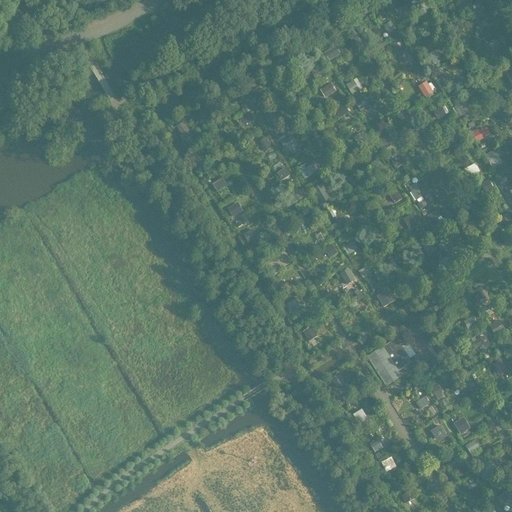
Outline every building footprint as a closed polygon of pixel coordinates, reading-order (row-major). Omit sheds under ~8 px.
[(408,11),(403,2),(395,6),(400,15),(408,11)] [(486,20),(480,9),(473,12),(480,24),(486,20)] [(395,29),(391,23),(384,27),(388,34),(395,29)] [(426,36),(422,28),(412,34),(417,41),(426,36)] [(503,49),(498,41),(490,46),(494,54),(503,49)] [(339,54),(335,47),(325,53),(330,60),(339,54)] [(413,61),(408,53),(400,58),(406,67),(413,61)] [(436,64),(431,54),(425,58),(430,67),(436,64)] [(325,73),(320,66),(312,72),(316,79),(325,73)] [(452,83),(448,75),(438,80),(443,88),(452,83)] [(360,90),(354,81),(346,85),(352,95),(360,90)] [(434,93),(427,82),(419,88),(425,98),(434,93)] [(335,92),(331,85),(321,91),(326,98),(335,92)] [(262,98),(258,91),(251,95),(255,102),(262,98)] [(370,109),(365,102),(358,107),(362,114),(370,109)] [(469,111),(464,103),(455,108),(461,116),(469,111)] [(350,113),(345,106),(336,111),(340,119),(350,113)] [(446,116),(442,108),(435,112),(439,120),(446,116)] [(277,119),(272,112),(265,117),(269,124),(277,119)] [(255,121),(250,114),(241,120),(246,127),(255,121)] [(189,132),(184,123),(177,127),(182,136),(189,132)] [(385,136),(381,130),(375,133),(378,139),(385,136)] [(477,143),(487,138),(483,130),(473,135),(477,143)] [(462,139),(457,132),(449,137),(453,144),(462,139)] [(365,139),(361,133),(353,139),(357,144),(365,139)] [(392,143),(388,135),(379,141),(383,148),(392,143)] [(196,147),(191,137),(185,141),(191,150),(196,147)] [(295,144),(290,137),(281,142),(286,150),(295,144)] [(272,149),(266,138),(259,142),(266,153),(272,149)] [(499,159),(494,150),(485,155),(491,164),(499,159)] [(209,162),(203,152),(195,157),(200,166),(209,162)] [(405,164),(401,157),(392,163),(396,170),(405,164)] [(382,165),(378,159),(370,164),(374,170),(382,165)] [(305,180),(318,172),(313,165),(306,169),(304,165),(298,169),(305,180)] [(480,172),(476,165),(466,170),(470,177),(480,172)] [(285,169),(279,174),(283,180),(290,176),(285,169)] [(226,188),(222,181),(212,187),(217,194),(226,188)] [(493,189),(488,181),(481,185),(486,194),(493,189)] [(411,192),(417,201),(424,196),(419,187),(411,192)] [(326,196),(322,189),(314,194),(319,201),(326,196)] [(403,199),(396,189),(389,194),(395,204),(403,199)] [(303,199),(298,191),(292,195),(297,203),(303,199)] [(240,210),(236,203),(227,208),(231,215),(240,210)] [(511,226),(511,221),(507,214),(500,218),(507,229),(511,226)] [(438,225),(432,215),(426,218),(432,228),(438,225)] [(418,227),(412,216),(404,220),(411,232),(418,227)] [(316,222),(313,217),(306,221),(309,226),(316,222)] [(348,230),(343,221),(333,227),(338,235),(348,230)] [(257,238),(253,231),(244,236),(249,243),(257,238)] [(358,250),(354,242),(346,248),(350,255),(358,250)] [(457,253),(451,242),(443,247),(449,257),(457,253)] [(434,253),(428,245),(423,248),(428,256),(434,253)] [(337,254),(333,247),(326,252),(331,259),(337,254)] [(371,275),(367,268),(359,273),(363,279),(371,275)] [(354,281),(348,271),(341,275),(347,285),(354,281)] [(486,298),(481,289),(473,293),(478,303),(486,298)] [(392,303),(386,294),(377,300),(383,309),(392,303)] [(373,309),(367,298),(360,303),(365,313),(373,309)] [(299,308),(294,301),(287,305),(292,312),(299,308)] [(478,326),(474,318),(465,323),(469,331),(478,326)] [(504,330),(498,321),(490,325),(496,335),(504,330)] [(314,337),(308,328),(301,333),(307,341),(314,337)] [(490,347),(485,338),(474,345),(476,350),(481,347),(483,351),(490,347)] [(398,373),(412,364),(403,349),(397,339),(387,346),(368,358),(386,387),(401,378),(398,373)] [(506,371),(499,361),(493,365),(499,375),(506,371)] [(346,386),(340,376),(331,381),(337,392),(346,386)] [(445,396),(442,391),(444,390),(440,382),(431,387),(438,400),(445,396)] [(430,404),(425,397),(416,403),(420,410),(430,404)] [(361,421),(356,413),(353,415),(358,423),(361,421)] [(447,433),(442,425),(434,430),(439,438),(447,433)] [(453,431),(457,437),(464,433),(460,426),(453,431)] [(383,448),(378,439),(371,443),(376,452),(383,448)] [(475,451),(480,448),(475,441),(466,447),(473,458),(478,455),(475,451)] [(382,464),(387,471),(394,466),(390,459),(382,464)] [(493,462),(483,469),(489,477),(498,470),(493,462)] [(470,471),(466,463),(455,469),(460,477),(470,471)] [(482,497),(477,488),(469,493),(474,502),(482,497)] [(498,495),(502,502),(509,498),(504,491),(498,495)] [(403,499),(406,504),(413,500),(410,495),(403,499)]
